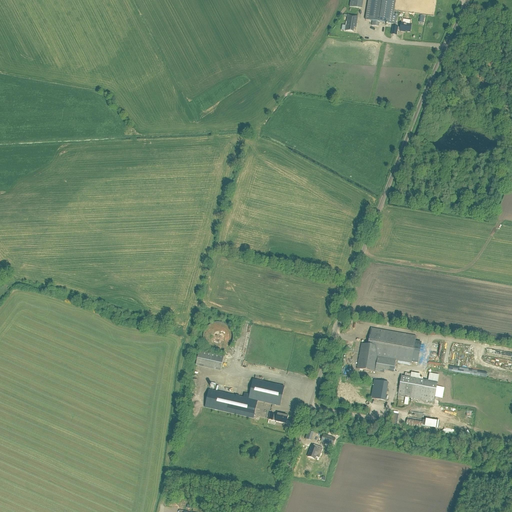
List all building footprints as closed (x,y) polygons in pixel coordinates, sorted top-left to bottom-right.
[(351,0),(350,8),(362,10),(363,0),(351,0)] [(379,27),(380,23),(396,26),(397,17),(393,17),(395,0),(368,0),(366,21),(373,22),(372,26),(379,27)] [(357,25),(358,17),(348,16),(346,31),(354,33),(355,25),(357,25)] [(397,31),(400,32),(405,33),(405,32),(410,33),(412,25),(401,23),(400,28),(397,28),(397,29),(393,28),(392,35),(397,36),(397,31)] [(205,331),(204,332),(204,333),(204,334),(203,335),(203,336),(203,338),(204,340),(204,341),(204,343),(205,344),(205,345),(207,347),(207,348),(208,349),(209,350),(210,350),(212,351),(213,352),(214,352),(215,352),(216,353),(218,353),(219,353),(220,353),(221,352),(222,352),(223,352),(225,351),(227,350),(228,349),(229,348),(230,347),(231,345),(232,344),(232,343),(233,342),(233,341),(233,340),(233,339),(233,338),(233,337),(233,336),(233,334),(233,333),(232,332),(232,331),(231,329),(230,328),(228,326),(227,325),(226,325),(224,324),(222,323),(221,323),(220,323),(218,323),(216,323),(214,323),(212,324),(210,325),(209,326),(208,326),(207,327),(206,328),(206,329),(205,331)] [(378,358),(412,364),(416,337),(371,328),(368,345),(361,344),(357,370),(375,373),(378,358)] [(224,357),(199,351),(196,363),(221,369),(224,357)] [(401,376),(398,396),(434,403),(439,376),(429,374),(428,381),(401,376)] [(243,398),(240,397),(236,395),(236,396),(209,390),(205,408),(254,419),(258,402),(280,407),(285,387),(253,380),(250,394),(244,393),(243,398)] [(374,381),(371,399),(385,401),(388,383),(374,381)] [(270,413),(269,420),(273,421),(273,420),(276,421),(275,421),(286,424),(288,416),(277,414),(276,416),(274,416),(274,414),(270,413)] [(392,414),(390,424),(397,425),(399,415),(392,414)] [(407,419),(406,426),(421,428),(422,421),(407,419)] [(335,440),(323,436),(321,441),(333,446),(335,440)] [(311,448),(309,455),(320,459),(321,454),(318,453),(320,448),(314,446),(313,449),(311,448)]
